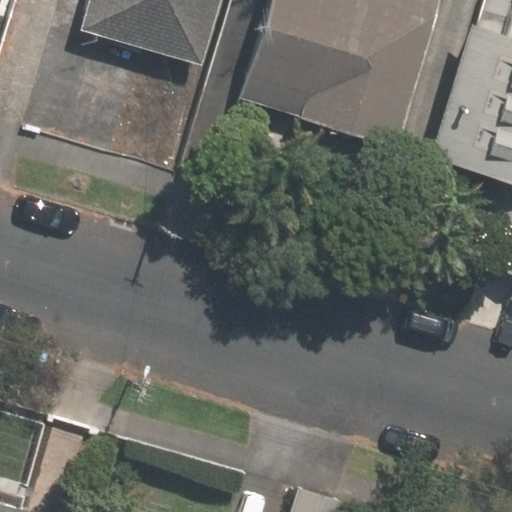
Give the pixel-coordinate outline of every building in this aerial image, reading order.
[(204,0),(90,0),(84,21),(189,52),(204,0)] [(392,137),(428,0),(264,0),(238,98),(392,137)] [(511,0),(470,0),(427,152),(511,178),(511,0)] [(511,268),(511,185),(491,179),(466,256),(511,268)] [(294,486),(286,511),(339,511),(343,500),(294,486)] [(0,511),(18,511),(20,505),(0,499),(0,511)]
